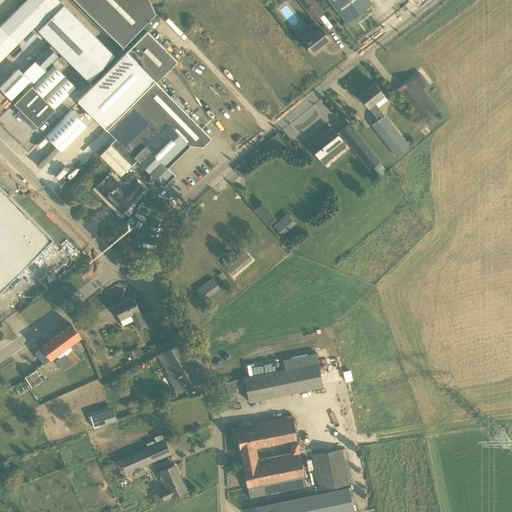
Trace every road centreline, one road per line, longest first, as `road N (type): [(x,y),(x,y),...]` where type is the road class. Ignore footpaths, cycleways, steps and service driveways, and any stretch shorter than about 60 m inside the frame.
road 1 (unclassified): [(143,283),(157,271),(171,219),(200,185),(434,0)]
road 2 (unclassified): [(223,511),(216,411),(205,377),(143,283)]
road 3 (unclassified): [(117,265),(0,146)]
road 4 (track): [(347,440),(511,417)]
road 5 (unclassified): [(0,355),(117,265)]
